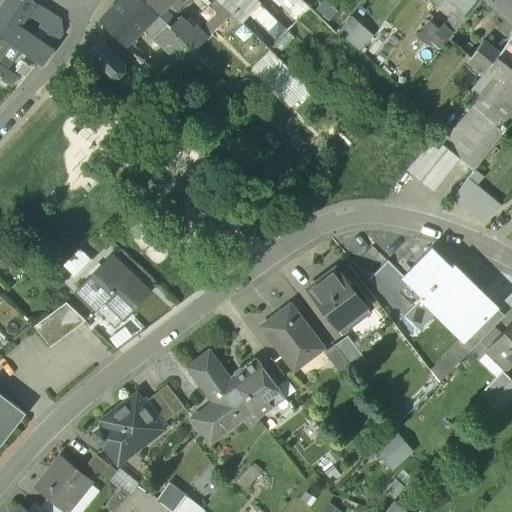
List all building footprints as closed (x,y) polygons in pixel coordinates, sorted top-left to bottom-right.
[(34,4),(28,0),(5,0),(0,9),(0,38),(8,44),(18,29),(34,4)] [(140,0),(120,0),(99,21),(125,46),(143,28),(156,15),(140,0)] [(140,0),(156,15),(162,10),(172,0),(140,0)] [(217,0),(240,22),(256,6),(249,0),(217,0)] [(261,0),(256,6),(240,22),(268,50),(310,8),(301,0),(261,0)] [(478,2),(474,0),(445,0),(466,17),(478,2)] [(511,0),(485,0),(511,22),(511,0)] [(174,23),(162,10),(156,15),(166,25),(169,28),(174,23)] [(156,15),(143,28),(153,38),(166,25),(156,15)] [(361,51),(376,35),(354,15),(339,31),(361,51)] [(174,23),(169,28),(188,47),(193,52),(208,38),(196,26),(191,30),(180,18),(174,23)] [(166,25),(153,38),(175,60),(188,47),(169,28),(166,25)] [(52,52),(18,29),(8,44),(41,67),(52,52)] [(498,56),(482,43),(470,58),(486,71),(496,58),(498,56)] [(123,63),(103,44),(88,59),(108,79),(117,79),(123,72),(123,63)] [(165,70),(156,79),(180,102),(211,71),(193,52),(188,47),(175,60),(165,70)] [(293,108),(312,90),(274,49),(254,67),(293,108)] [(144,58),(141,54),(136,59),(143,66),(149,60),(145,57),(144,58)] [(165,70),(152,57),(149,60),(143,66),(156,79),(165,70)] [(511,70),(496,58),(486,71),(463,99),(473,107),(443,146),(459,159),(473,171),(503,131),(484,115),(511,78),(511,70)] [(18,80),(0,68),(0,81),(12,89),(18,80)] [(511,78),(484,115),(503,131),(511,119),(511,78)] [(439,150),(429,142),(407,171),(433,192),(459,159),(443,146),(439,150)] [(501,206),(468,178),(453,197),(482,221),(501,206)] [(403,277),(402,278),(422,297),(451,268),(431,249),(403,277)] [(76,274),(92,259),(84,251),(69,266),(76,274)] [(110,257),(76,292),(95,310),(106,299),(125,316),(148,292),(110,257)] [(422,297),(402,278),(403,277),(387,262),(368,281),(405,317),(421,300),(420,299),(422,297)] [(422,297),(420,299),(421,300),(462,340),(463,341),(496,308),(497,307),(496,306),(455,266),(454,265),(422,297)] [(365,307),(336,268),(307,290),(341,335),(353,326),(349,320),(365,307)] [(125,316),(106,299),(95,310),(96,311),(97,310),(114,327),(122,318),(122,319),(125,316)] [(65,303),(33,327),(49,347),(84,321),(65,303)] [(321,348),(289,306),(262,327),(294,369),(321,348)] [(496,308),(463,341),(472,350),(504,316),(496,308)] [(511,322),(487,349),(508,369),(511,364),(511,322)] [(347,336),(334,345),(352,369),(353,370),(366,361),(347,336)] [(334,345),(324,353),(342,377),(352,369),(334,345)] [(214,403),(193,419),(210,442),(251,410),(252,410),(228,379),(208,352),(187,368),(214,403)] [(254,360),(228,379),(252,410),(251,410),(258,419),(285,398),(277,387),(262,367),(257,360),(254,360)] [(286,380),(271,360),(262,367),(277,387),(286,380)] [(502,372),(484,390),(493,399),(511,380),(502,372)] [(493,399),(488,404),(499,414),(511,400),(511,381),(511,380),(493,399)] [(184,408),(167,386),(157,393),(174,415),(184,408)] [(174,415),(157,393),(148,400),(165,422),(174,415)] [(0,444),(24,413),(0,394),(0,444)] [(120,411),(115,415),(114,414),(102,423),(107,429),(105,431),(99,430),(94,434),(94,440),(97,445),(103,446),(110,455),(123,445),(130,454),(163,430),(136,395),(128,401),(126,400),(118,406),(118,409),(120,411)] [(380,452),(396,470),(417,451),(401,434),(380,452)] [(116,472),(95,455),(88,464),(109,482),(116,472)] [(67,511),(91,483),(60,457),(35,488),(48,498),(64,511),(67,511)] [(119,489),(104,507),(110,511),(115,511),(128,496),(119,489)] [(186,497),(174,511),(204,511),(205,511),(186,497)] [(64,511),(48,498),(40,508),(45,511),(64,511)] [(412,511),(395,501),(388,511),(412,511)] [(45,511),(40,508),(34,503),(26,511),(45,511)]
